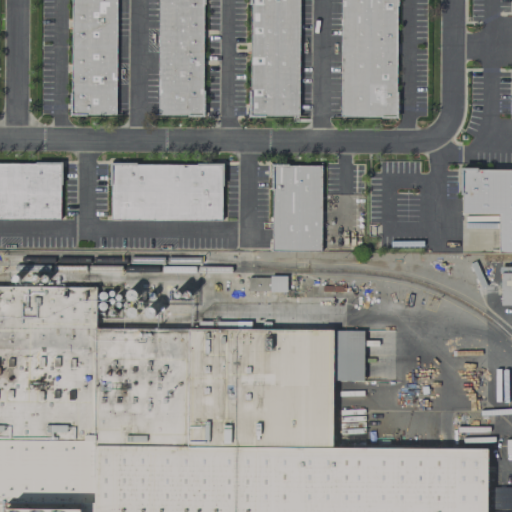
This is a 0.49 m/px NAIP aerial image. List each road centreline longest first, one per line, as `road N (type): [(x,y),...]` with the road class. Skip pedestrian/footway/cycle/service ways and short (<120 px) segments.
road 1 (residential): [(438,138),(0,140)]
road 2 (residential): [(438,138),(452,115),(452,0)]
road 3 (residential): [(18,0),(18,140)]
